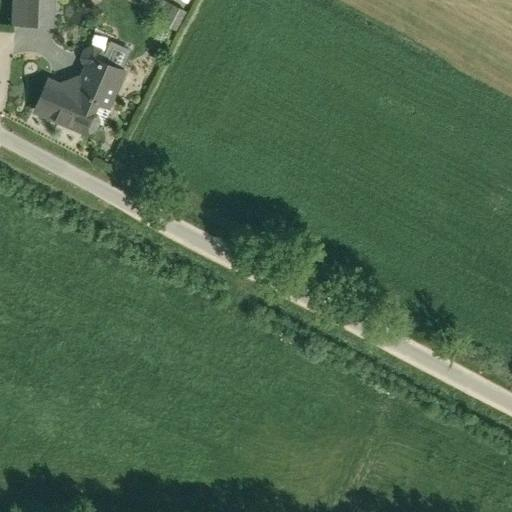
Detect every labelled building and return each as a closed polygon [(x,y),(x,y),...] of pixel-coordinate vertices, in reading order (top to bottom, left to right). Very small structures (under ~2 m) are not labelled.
[(59,25),(59,0),(16,0),(16,24),(59,25)] [(176,6),(164,0),(159,0),(155,9),(170,17),(176,6)] [(176,6),(170,17),(166,25),(179,31),(189,13),(176,6)] [(103,31),(97,44),(110,50),(116,37),(103,31)] [(130,67),(99,54),(80,97),(48,83),(34,112),(97,140),(130,67)]
